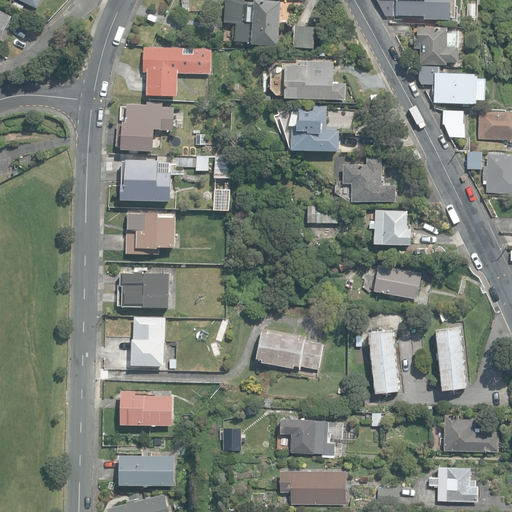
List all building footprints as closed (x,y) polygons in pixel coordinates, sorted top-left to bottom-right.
[(15,0),(19,0),(38,9),(42,0),(13,0),(15,1),(15,0)] [(252,44),(278,46),(282,1),(263,0),(255,0),(255,5),(246,4),(246,0),(245,0),(228,0),(229,2),(226,3),(225,22),(237,23),(235,41),(252,42),(252,44)] [(399,18),(452,20),(452,0),(397,0),(397,15),(399,15),(399,18)] [(0,41),(13,16),(0,9),(0,41)] [(295,47),(315,49),(316,27),(296,26),(295,47)] [(421,64),(447,65),(448,62),(459,62),(459,47),(447,47),(448,27),(418,26),(418,42),(418,51),(419,57),(421,57),(421,64)] [(149,72),(148,94),(179,96),(181,73),(211,75),(213,49),(143,45),(142,71),(149,72)] [(221,70),(229,71),(230,58),(221,57),(221,70)] [(285,98),(346,100),(346,83),(334,83),(334,61),(301,61),(301,65),(286,64),(285,98)] [(435,102),(475,104),(475,103),(477,103),(477,99),(485,100),(486,78),(478,78),(478,75),(476,75),(476,74),(439,73),(439,67),(420,66),(420,79),(424,83),(435,83),(435,102)] [(122,149),(154,151),(156,129),(160,129),(160,130),(173,130),(175,107),(163,106),(163,103),(163,102),(147,101),(147,105),(128,103),(127,121),(124,121),(124,124),(119,123),(117,146),(122,147),(122,149)] [(292,150),(340,151),(340,130),(327,130),(328,106),(293,105),(292,150)] [(450,136),(466,137),(465,124),(464,123),(465,111),(444,110),(443,124),(445,124),(450,136)] [(511,141),(511,111),(479,110),(479,138),(511,139),(511,141)] [(416,160),(421,158),(416,149),(412,151),(416,160)] [(467,168),(482,169),(482,151),(467,151),(467,168)] [(511,153),(488,153),(487,165),(484,165),(484,180),(484,184),(487,184),(487,192),(492,192),(511,192),(511,153)] [(122,200),(172,201),(172,175),(177,175),(177,167),(197,168),(197,171),(208,171),(209,157),(197,157),(159,156),(159,161),(127,160),(127,161),(124,161),(123,185),(123,184),(122,200)] [(216,178),(230,178),(232,158),(216,157),(216,160),(212,159),(212,162),(209,162),(209,170),(211,170),(211,173),(216,173),(216,178)] [(352,201),(396,201),(396,185),(381,185),(381,157),(367,157),(367,164),(344,164),(344,183),(352,183),(352,201)] [(232,174),(241,175),(242,163),(232,163),(232,174)] [(214,209),(229,209),(229,189),(215,188),(214,209)] [(338,223),(338,206),(308,206),(308,222),(338,223)] [(375,244),(411,245),(412,229),(408,229),(408,211),(376,210),(376,224),(371,223),(370,228),(376,228),(375,244)] [(127,253),(159,254),(159,246),(176,247),(177,216),(160,216),(160,212),(128,211),(127,253)] [(352,266),(352,258),(342,258),(341,266),(352,266)] [(375,291),(418,299),(423,270),(380,262),(375,291)] [(124,306),(171,307),(171,273),(122,272),(122,285),(124,285),(124,306)] [(133,364),(165,365),(166,317),(135,317),(134,338),(133,338),(132,364),(133,364)] [(439,329),(445,389),(469,387),(463,326),(439,329)] [(295,365),(318,370),(324,343),(300,338),(300,336),(269,329),(269,332),(263,331),(257,358),(263,359),(263,361),(294,368),(295,365)] [(372,332),(379,393),(403,390),(396,329),(372,332)] [(121,423),(173,425),(174,395),(136,394),(137,390),(122,389),(121,423)] [(395,409),(370,410),(370,425),(396,424),(395,409)] [(445,450),(499,451),(499,432),(480,431),(480,428),(476,428),(476,419),(460,418),(460,414),(445,414),(444,450),(445,450)] [(291,451),(335,454),(336,442),(328,441),(330,420),(297,418),(286,417),(285,433),(286,433),(285,449),(291,449),(291,451)] [(354,435),(364,435),(365,422),(355,422),(354,435)] [(145,486),(149,486),(149,484),(175,485),(176,455),(121,454),(120,484),(145,484),(145,486)] [(477,501),(478,501),(479,485),(475,485),(476,479),(470,479),(470,467),(439,466),(439,476),(430,476),(430,484),(439,485),(438,500),(477,501)] [(292,504),(347,504),(347,472),(282,471),(281,492),(292,492),(292,504)] [(378,503),(398,505),(400,489),(379,487),(378,503)] [(110,507),(110,511),(170,511),(166,494),(136,501),(136,499),(128,501),(129,502),(110,507)]
